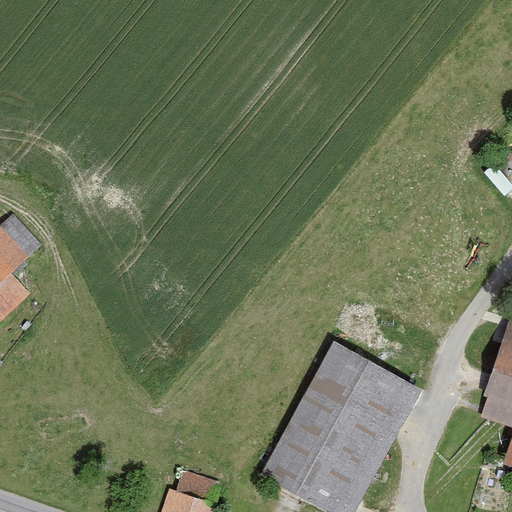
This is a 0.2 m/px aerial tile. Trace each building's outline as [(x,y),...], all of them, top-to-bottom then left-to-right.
[(0,231),(0,323),(29,296),(8,274),(25,258),(0,231)] [(511,315),(509,315),(476,414),(511,425),(511,438),(503,465),(511,467),(511,315)] [(331,344),(255,476),(318,511),(348,511),(416,393),(331,344)] [(181,474),(175,493),(209,504),(216,485),(181,474)] [(167,490),(160,511),(216,511),(218,507),(209,504),(175,493),(167,490)]
